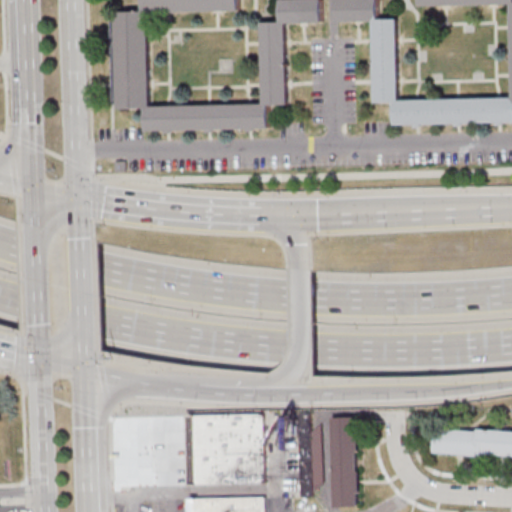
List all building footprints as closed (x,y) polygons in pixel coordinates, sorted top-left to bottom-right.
[(239,0),(142,0),(143,9),(116,10),(116,18),(112,19),(114,98),(117,98),(117,108),(145,107),(145,130),(270,126),(269,103),(288,103),(286,21),(322,20),(321,0),(280,0),(280,19),(261,20),(264,101),(150,104),(147,10),(240,8),(239,0)] [(336,0),(378,0),(378,17),(397,17),(399,98),(511,95),(511,49),(511,3),(419,5),(419,0),(511,0),(511,121),(394,124),(394,101),(375,102),(373,19),(337,19),(336,0)] [(266,413),(191,413),(191,484),(267,484),(266,413)] [(335,507),(361,507),(360,417),(334,417),(335,507)] [(511,433),(436,428),(435,455),(511,459),(511,433)] [(268,511),(268,497),(193,497),(192,511),(268,511)]
